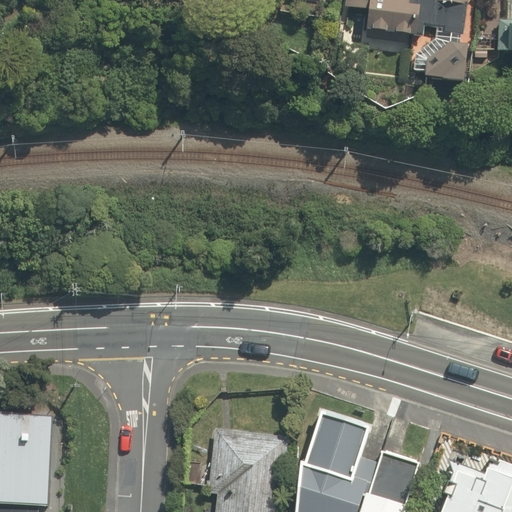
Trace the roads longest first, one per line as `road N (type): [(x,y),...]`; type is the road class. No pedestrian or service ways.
road 1 (secondary): [(511,398),(293,334),(146,326)]
road 2 (residential): [(146,326),(138,511)]
road 3 (secondary): [(146,326),(0,333)]
